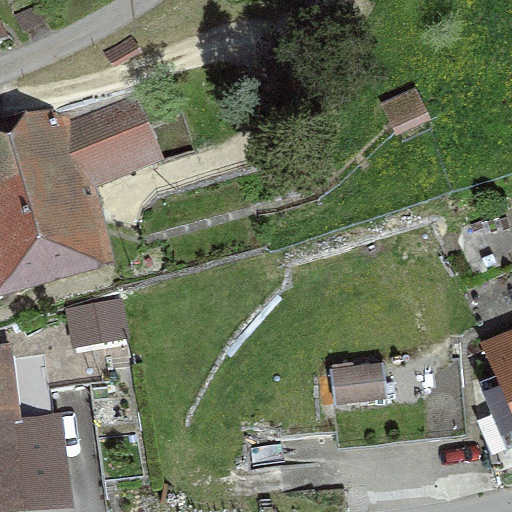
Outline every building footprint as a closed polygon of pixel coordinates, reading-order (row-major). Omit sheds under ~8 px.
[(0,298),(7,296),(3,281),(87,256),(56,155),(74,149),(63,111),(0,129),(0,298)] [(276,163),(284,195),(312,188),(305,156),(276,163)] [(93,305),(100,343),(126,338),(119,300),(93,305)] [(511,333),(487,345),(511,404),(511,333)] [(0,508),(64,499),(53,424),(12,430),(1,350),(0,350),(0,508)] [(331,373),(335,404),(386,397),(382,367),(331,373)]
